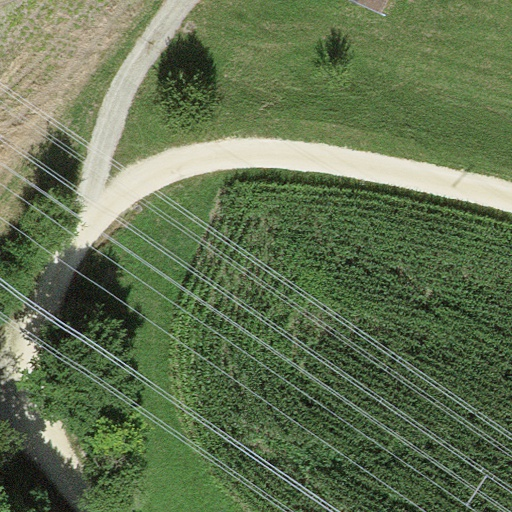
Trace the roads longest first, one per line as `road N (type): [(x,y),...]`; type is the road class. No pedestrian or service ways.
road 1 (track): [(82,221),(145,174),(228,154),(353,165),(511,200)]
road 2 (track): [(181,0),(100,123),(82,221),(31,311),(17,402)]
road 3 (track): [(86,511),(48,464),(17,402)]
